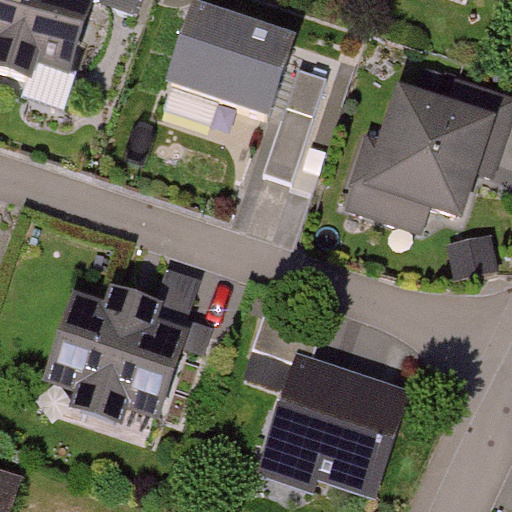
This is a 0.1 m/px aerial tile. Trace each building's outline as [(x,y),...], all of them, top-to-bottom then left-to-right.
[(99,0),(0,0),(0,88),(17,94),(25,69),(64,82),(84,23),(91,25),(99,0)] [(297,55),(183,16),(152,103),(267,143),(297,55)] [(303,71),(271,171),(300,180),(332,80),(303,71)] [(486,133),(381,99),(346,206),(450,240),(486,133)] [(94,319),(61,308),(32,394),(78,409),(71,429),(108,441),(114,421),(156,434),(185,349),(154,339),(161,316),(102,296),(94,319)] [(316,350),(262,331),(250,363),(294,379),(304,382),(316,350)] [(359,511),(375,511),(406,415),(304,382),(294,379),(261,480),(359,511)] [(0,482),(0,511),(10,511),(18,489),(0,482)]
